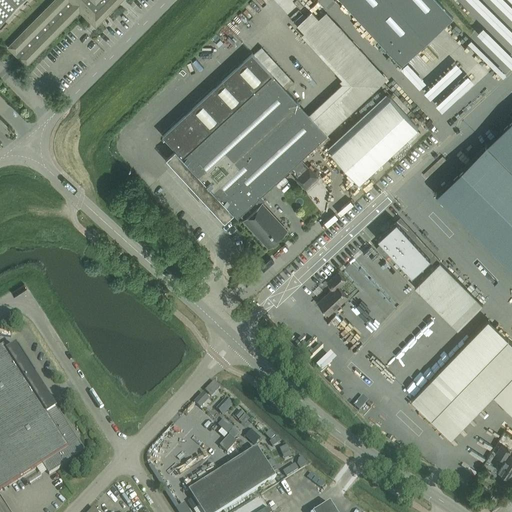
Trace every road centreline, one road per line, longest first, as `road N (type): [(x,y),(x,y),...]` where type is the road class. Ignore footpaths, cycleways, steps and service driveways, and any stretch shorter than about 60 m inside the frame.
road 1 (unknown): [(188,300),(214,271),(221,244),(145,153),(141,134),(257,30),(274,33),(318,82)]
road 2 (tertiary): [(234,341),(21,145)]
road 3 (tertiary): [(453,511),(371,457),(234,341)]
road 4 (unknown): [(346,361),(409,304),(422,304),(441,333),(381,395)]
road 5 (unclassified): [(0,308),(21,294),(125,457)]
road 6 (unclassified): [(21,145),(170,0)]
road 7 (unclassified): [(125,457),(234,341)]
road 8 (unknown): [(213,322),(306,235)]
road 9 (unknown): [(381,395),(442,451),(418,488)]
